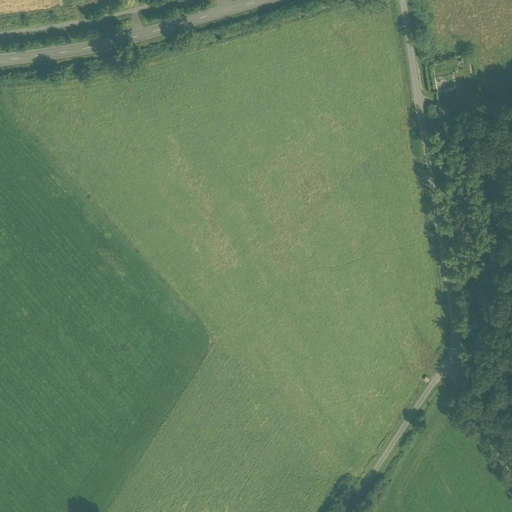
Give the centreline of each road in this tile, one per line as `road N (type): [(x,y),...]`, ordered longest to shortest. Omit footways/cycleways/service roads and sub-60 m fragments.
road 1 (unclassified): [(401,0),(455,317),(454,368),(511,471)]
road 2 (tertiary): [(0,59),(117,41),(261,0)]
